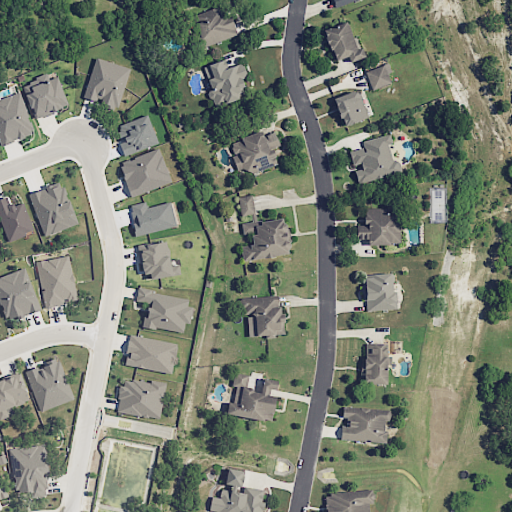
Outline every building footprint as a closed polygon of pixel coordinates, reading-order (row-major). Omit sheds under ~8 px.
[(327,0),(330,8),(352,0),(327,0)] [(235,36),(228,15),(219,17),(215,6),(190,15),(200,48),(235,36)] [(130,68),(96,59),(85,102),(119,110),(130,68)] [(366,75),(373,94),(390,86),(383,68),(366,75)] [(22,84),(30,104),(66,90),(60,76),(48,81),(46,75),(22,84)] [(0,111),(25,103),(21,91),(0,98),(0,111)] [(367,118),(358,93),(334,102),(343,127),(367,118)] [(370,247),(399,248),(399,213),(365,212),(364,232),(358,232),(358,241),(370,241),(370,247)] [(290,259),(286,222),(253,226),(255,248),(243,249),(244,264),(290,259)] [(172,280),(169,247),(142,249),(145,282),(172,280)] [(44,309),(77,305),(70,259),(37,264),(44,309)] [(0,280),(0,303),(7,324),(40,313),(25,272),(0,280)] [(362,311),(395,309),(394,289),(362,290),(362,311)] [(145,331),(186,337),(190,311),(187,311),(189,300),(138,294),(136,306),(148,307),(145,331)] [(386,384),(385,343),(359,343),(360,384),(386,384)] [(27,375),(41,413),(72,402),(58,362),(40,368),(41,370),(27,375)] [(0,422),(0,423),(11,419),(9,413),(31,405),(21,377),(0,384),(0,422)] [(116,414),(158,423),(166,389),(123,380),(116,414)] [(266,425),(267,417),(272,417),(277,385),(264,382),(262,394),(243,391),(240,407),(230,406),(227,419),(266,425)] [(387,409),(339,406),(339,417),(344,417),(343,426),(337,426),(336,439),(385,442),(387,409)] [(9,454),(16,486),(50,478),(43,446),(9,454)] [(210,509),(234,511),(248,511),(250,497),(241,496),(243,474),(228,473),(226,491),(221,491),(220,501),(212,500),(210,509)] [(368,511),(368,503),(372,503),(372,490),(323,492),(323,511),(368,511)]
